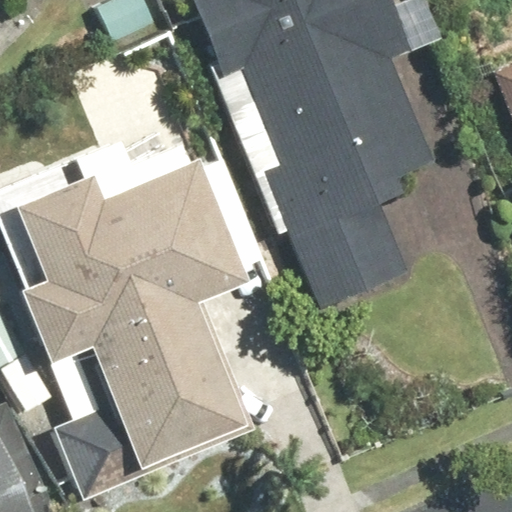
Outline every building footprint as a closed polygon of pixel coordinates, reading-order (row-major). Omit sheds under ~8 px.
[(146,0),(87,0),(106,46),(157,25),(146,0)] [(460,167),(414,51),(446,38),(430,0),(419,0),(398,8),(394,0),(195,0),(317,307),(410,271),(382,198),(460,167)] [(511,67),(488,77),(510,133),(511,132),(511,67)] [(94,344),(140,466),(254,424),(207,296),(246,281),(200,159),(189,164),(181,143),(129,162),(121,142),(75,159),(81,175),(18,198),(45,271),(20,281),(49,360),(94,344)] [(0,511),(55,511),(56,511),(0,401),(0,511)]
